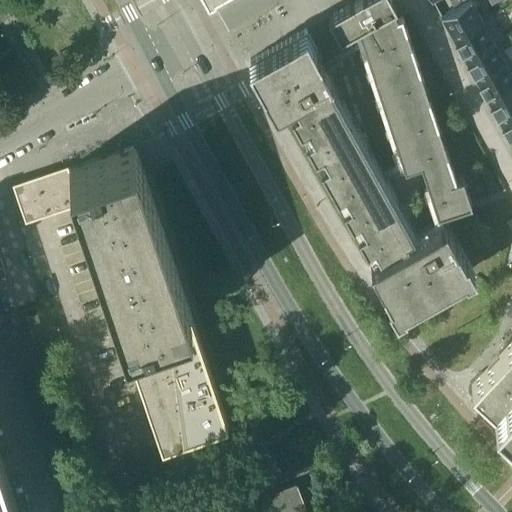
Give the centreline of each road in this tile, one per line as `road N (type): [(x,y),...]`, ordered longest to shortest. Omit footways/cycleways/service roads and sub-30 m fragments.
road 1 (tertiary): [(496,511),(360,345),(189,41)]
road 2 (tertiary): [(156,60),(307,332),(444,511)]
road 3 (residential): [(412,0),(511,176)]
road 4 (residential): [(0,145),(156,60)]
